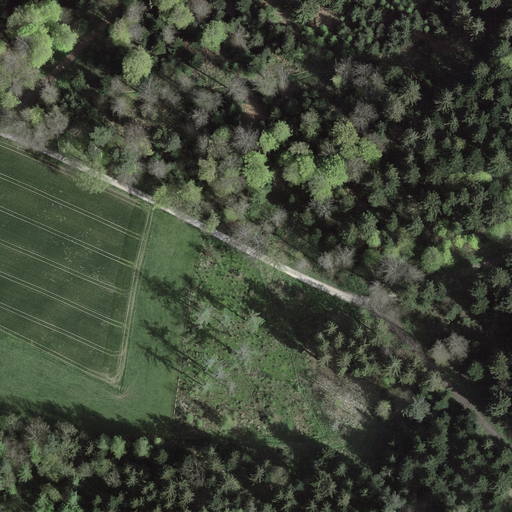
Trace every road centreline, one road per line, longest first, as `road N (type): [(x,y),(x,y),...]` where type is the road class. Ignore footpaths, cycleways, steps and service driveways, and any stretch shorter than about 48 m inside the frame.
road 1 (track): [(0,133),(368,306)]
road 2 (track): [(368,306),(511,449)]
road 3 (track): [(0,114),(37,89),(122,0)]
road 4 (track): [(368,306),(511,254)]
